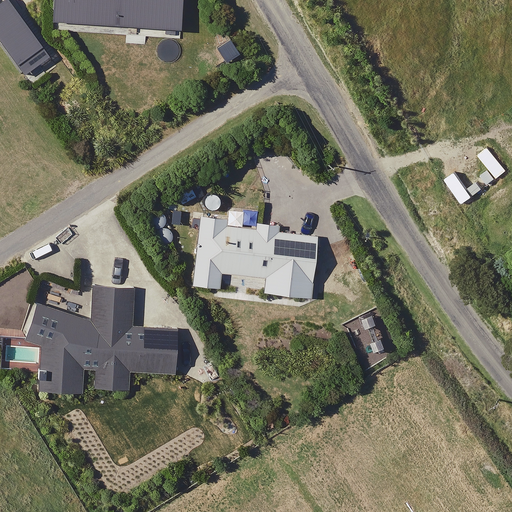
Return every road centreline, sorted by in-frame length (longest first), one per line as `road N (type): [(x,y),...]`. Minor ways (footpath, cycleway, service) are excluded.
road 1 (residential): [(305,62),(407,237),(511,379)]
road 2 (residential): [(305,62),(0,239)]
